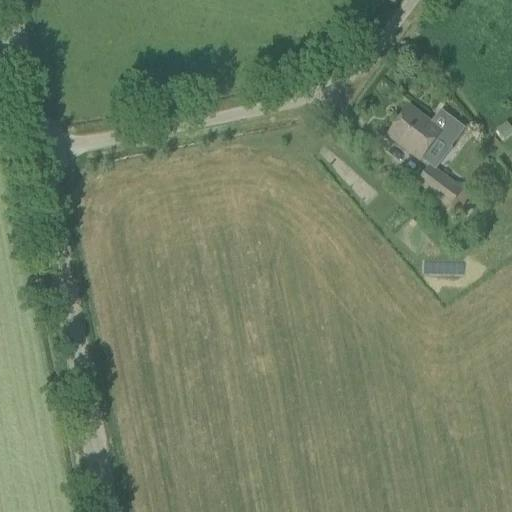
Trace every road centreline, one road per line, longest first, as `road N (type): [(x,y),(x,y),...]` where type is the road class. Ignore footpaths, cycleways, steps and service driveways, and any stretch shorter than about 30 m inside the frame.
road 1 (unclassified): [(33,157),(302,98),(367,65),(415,0)]
road 2 (unclassified): [(97,511),(33,157)]
road 3 (unclassified): [(33,157),(3,0)]
